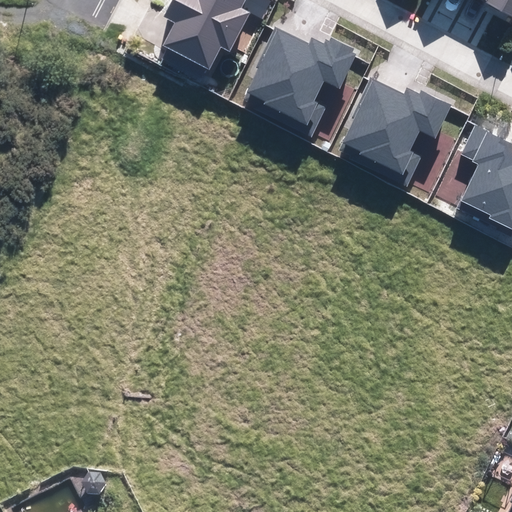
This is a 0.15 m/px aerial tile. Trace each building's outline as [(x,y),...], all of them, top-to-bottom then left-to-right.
[(242,0),(174,0),(166,17),(176,22),(164,47),(209,69),(220,46),(230,50),(248,11),(239,7),(242,0)] [(511,0),(487,0),(486,2),(511,15),(511,0)] [(261,67),(246,98),(281,115),(277,121),(313,138),(327,108),(312,101),(323,78),(340,86),(355,55),(352,54),(354,50),(331,39),(328,47),(313,40),(311,45),(276,28),(258,65),(261,67)] [(406,94),(375,79),(341,149),(351,153),(348,158),(407,185),(420,156),(408,151),(418,130),(436,138),(451,105),(421,91),(420,94),(408,89),(406,94)] [(511,146),(511,143),(475,126),(462,153),(480,162),(459,207),(511,232),(511,149),(511,146)] [(86,476),(79,486),(85,498),(98,499),(105,488),(99,476),(86,476)]
